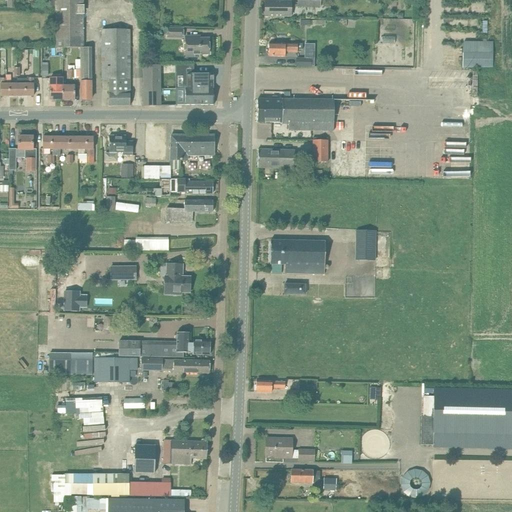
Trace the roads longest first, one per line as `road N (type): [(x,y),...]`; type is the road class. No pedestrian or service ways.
road 1 (tertiary): [(238,412),(246,117)]
road 2 (residential): [(215,411),(224,117)]
road 3 (unknown): [(139,115),(138,30),(114,11),(95,25),(92,115)]
road 4 (tertiary): [(0,116),(224,117)]
road 5 (unknown): [(235,468),(396,464),(407,453),(413,406)]
